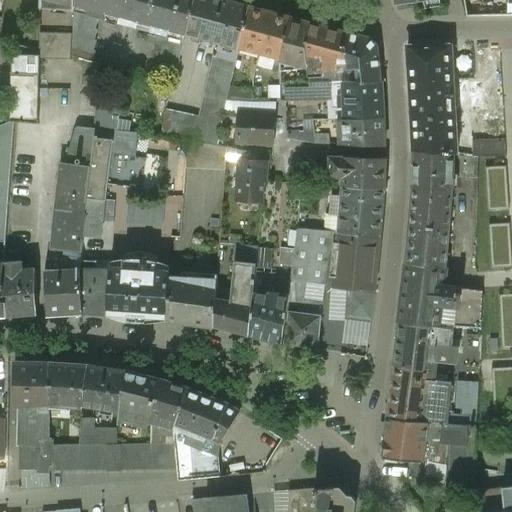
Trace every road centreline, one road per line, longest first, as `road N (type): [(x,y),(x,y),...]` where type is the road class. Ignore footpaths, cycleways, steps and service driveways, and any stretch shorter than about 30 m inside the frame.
road 1 (residential): [(361,470),(399,202),(388,24)]
road 2 (residential): [(0,503),(267,480),(290,472),(318,431)]
road 3 (residential): [(318,431),(245,382),(169,354),(90,339),(0,337)]
road 4 (residential): [(388,24),(511,29)]
